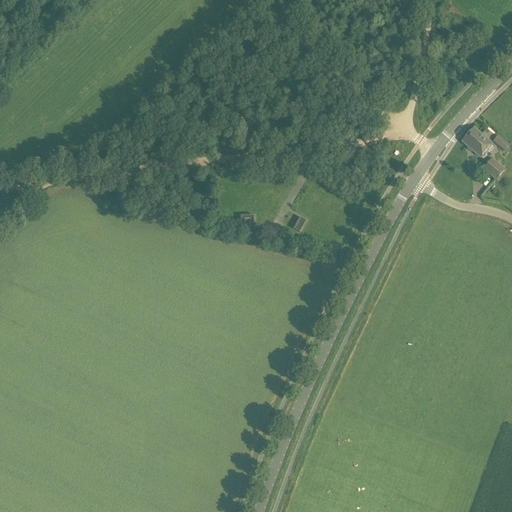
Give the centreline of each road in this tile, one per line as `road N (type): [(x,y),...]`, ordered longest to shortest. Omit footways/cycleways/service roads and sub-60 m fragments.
road 1 (track): [(0,188),(352,142),(389,135),(402,123)]
road 2 (tertiary): [(260,511),(341,311),(414,182)]
road 3 (track): [(260,0),(402,123)]
road 4 (tertiary): [(414,182),(511,68)]
road 5 (track): [(402,123),(434,0)]
